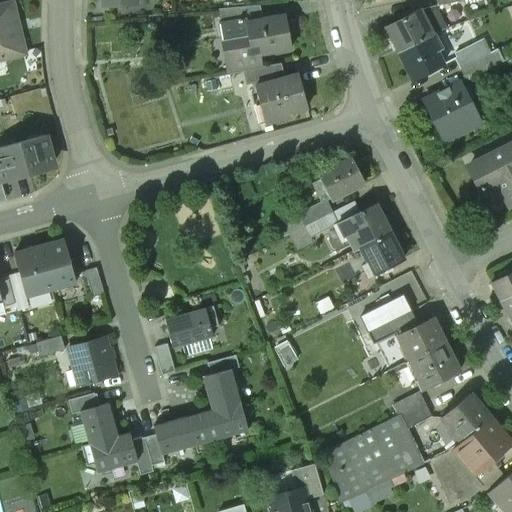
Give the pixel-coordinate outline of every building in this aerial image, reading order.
[(13,3),(0,6),(0,60),(25,55),(13,3)] [(219,10),(221,22),(245,17),(246,23),(262,20),(259,6),(219,10)] [(386,27),(398,52),(432,35),(419,10),(386,27)] [(262,20),(246,23),(245,17),(221,22),(219,23),(228,73),(244,70),(263,66),(260,53),(291,47),(285,16),(262,20)] [(434,34),(432,35),(398,52),(413,81),(443,65),(435,51),(441,48),(434,34)] [(455,54),(461,67),(489,53),(482,40),(455,54)] [(461,67),(467,79),(503,61),(497,49),(489,53),(461,67)] [(254,82),(281,74),(278,63),(263,66),(244,70),(248,84),(254,82)] [(288,112),(306,107),(297,75),(282,79),(281,74),(254,82),(260,103),(265,102),(271,121),(290,116),(288,112)] [(423,101),(444,141),(481,122),(460,83),(423,101)] [(54,163),(46,135),(0,147),(0,181),(0,182),(1,182),(45,170),(54,163)] [(511,146),(468,168),(481,192),(497,184),(509,207),(511,206),(511,146)] [(351,157),(319,173),(332,198),(364,182),(351,157)] [(300,212),(306,225),(331,212),(325,200),(300,212)] [(341,221),(359,212),(354,201),(331,212),(306,225),(312,237),(342,222),(341,221)] [(354,250),(360,247),(390,232),(376,203),(359,212),(341,221),(342,222),(349,237),(348,237),(354,250)] [(404,259),(390,232),(360,247),(368,263),(362,265),(368,277),(404,259)] [(64,239),(38,246),(50,290),(76,283),(64,239)] [(25,296),(50,290),(38,246),(14,253),(19,273),(25,296)] [(96,267),(85,271),(92,297),(104,294),(96,267)] [(511,271),(491,283),(500,301),(511,294),(511,271)] [(19,273),(7,277),(15,304),(17,311),(29,308),(25,296),(19,273)] [(7,277),(0,278),(0,297),(1,302),(3,307),(15,304),(7,277)] [(511,317),(511,294),(500,301),(509,319),(511,317)] [(368,332),(411,310),(404,295),(361,317),(368,332)] [(213,305),(164,319),(172,348),(212,337),(210,328),(219,326),(213,305)] [(397,333),(398,335),(419,325),(411,310),(368,332),(375,345),(397,333)] [(398,335),(411,360),(445,342),(433,318),(419,325),(398,335)] [(60,336),(36,343),(40,356),(64,350),(60,336)] [(69,348),(79,385),(114,375),(104,338),(69,348)] [(460,371),(445,342),(411,360),(420,380),(418,381),(423,390),(460,371)] [(167,344),(154,347),(161,375),(175,371),(167,344)] [(207,363),(210,375),(230,369),(230,370),(239,368),(235,355),(207,363)] [(202,377),(211,410),(239,402),(230,370),(230,369),(210,375),(202,377)] [(418,391),(392,404),(398,415),(423,402),(418,391)] [(72,414),(80,412),(80,411),(99,405),(96,394),(94,394),(94,393),(67,400),(72,414)] [(441,417),(460,441),(490,417),(469,393),(441,417)] [(24,397),(13,400),(17,414),(28,410),(24,397)] [(201,422),(189,425),(195,445),(197,453),(210,450),(207,441),(247,430),(239,402),(211,410),(199,413),(201,422)] [(423,402),(398,415),(405,429),(407,428),(431,416),(423,402)] [(89,444),(117,437),(108,403),(99,405),(80,411),(80,412),(89,444)] [(405,429),(398,415),(324,453),(338,503),(423,463),(407,428),(405,429)] [(162,454),(195,445),(189,425),(187,417),(154,426),(156,435),(161,454),(162,454)] [(511,441),(490,417),(460,441),(448,451),(432,458),(451,501),(466,495),(461,479),(471,471),(473,473),(490,459),(511,441)] [(117,437),(89,444),(81,446),(86,467),(94,464),(97,473),(136,462),(137,462),(131,441),(129,433),(117,437)] [(161,454),(156,435),(144,438),(151,466),(164,462),(162,454),(161,454)] [(151,466),(144,438),(131,441),(137,462),(136,462),(140,476),(153,472),(151,466)] [(461,479),(466,495),(475,487),(498,468),(490,459),(473,473),(471,471),(461,479)] [(290,471),(296,489),(303,487),(306,500),(322,495),(314,464),(290,471)] [(506,477),(498,468),(475,487),(485,497),(492,492),(490,490),(506,477)] [(492,492),(509,511),(511,511),(511,471),(506,477),(490,490),(492,492)] [(296,489),(267,497),(271,511),(309,511),(306,500),(303,487),(296,489)]
